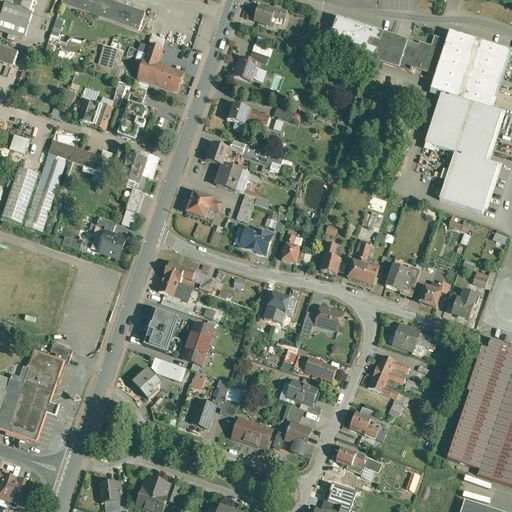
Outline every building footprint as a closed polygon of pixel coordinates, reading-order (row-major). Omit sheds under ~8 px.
[(0,0),(0,18),(1,19),(6,6),(30,14),(35,0),(0,0)] [(146,13),(106,0),(63,0),(62,6),(139,33),(146,13)] [(289,10),(276,5),(274,9),(276,10),(288,14),(289,10)] [(269,10),(259,7),(254,21),(271,26),(274,17),(276,10),(274,9),(270,8),(269,10)] [(288,14),(276,10),(274,17),(286,21),(288,14)] [(408,42),(337,19),(331,37),(332,47),(411,73),(412,72),(413,69),(412,69),(413,68),(436,76),(447,42),(435,38),(432,47),(420,44),(418,51),(406,47),(408,42)] [(59,38),(61,21),(53,20),(51,37),(59,38)] [(51,58),(54,47),(46,45),(49,34),(35,31),(29,53),(51,58)] [(509,52),(450,33),(436,76),(431,92),(442,95),(426,145),(455,155),(440,201),(483,215),(498,168),(492,166),(486,164),(494,140),(502,114),(490,110),(499,81),(509,52)] [(114,78),(120,51),(100,46),(94,74),(114,78)] [(164,50),(151,46),(139,80),(178,94),(185,75),(159,66),(164,50)] [(273,52),(255,46),(253,53),(271,59),(273,52)] [(19,54),(0,47),(0,61),(15,67),(19,54)] [(268,59),(253,54),(250,60),(266,65),(268,59)] [(293,59),(283,58),(282,70),(293,71),(293,59)] [(258,65),(241,59),(235,78),(252,84),(253,80),(255,80),(257,80),(259,73),(258,71),(256,70),(258,65)] [(120,95),(125,86),(118,83),(114,92),(120,95)] [(82,98),(95,101),(97,93),(84,89),(82,98)] [(147,93),(136,89),(132,100),(143,104),(147,93)] [(132,93),(126,91),(121,104),(127,106),(132,93)] [(91,104),(89,111),(87,110),(85,117),(87,118),(84,125),(101,130),(102,128),(107,129),(113,111),(103,108),(103,109),(101,108),(101,107),(91,104)] [(130,105),(119,136),(136,142),(140,129),(144,131),(146,125),(142,124),(147,111),(130,105)] [(271,118),(233,105),(227,120),(236,123),(234,129),(245,133),(250,119),(268,126),(271,118)] [(293,116),(277,110),(274,118),(290,124),(293,116)] [(302,116),(296,113),(294,120),(300,122),(302,116)] [(274,121),(272,130),(282,132),(284,123),(274,121)] [(7,151),(22,156),(27,142),(12,136),(7,151)] [(218,146),(212,144),(206,161),(223,167),(225,167),(225,166),(228,158),(230,151),(230,150),(224,148),(224,147),(219,145),(218,146)] [(241,159),(259,165),(263,152),(246,146),(241,159)] [(87,159),(52,147),(49,156),(68,162),(70,163),(77,165),(85,168),(88,159),(87,159)] [(115,157),(91,149),(87,159),(88,159),(85,168),(108,176),(115,157)] [(240,154),(230,151),(228,158),(237,161),(240,154)] [(128,156),(119,152),(115,164),(126,167),(127,164),(125,164),(128,156)] [(283,159),(263,152),(259,165),(271,169),(273,164),(280,167),(283,159)] [(160,161),(152,158),(153,157),(144,154),(143,155),(146,156),(144,161),(148,162),(140,186),(137,185),(136,189),(134,189),(127,212),(138,215),(146,193),(145,193),(149,181),(153,182),(160,161)] [(49,156),(25,228),(43,235),(68,162),(49,156)] [(144,161),(128,156),(125,164),(127,164),(126,167),(122,179),(137,185),(140,186),(148,162),(144,161)] [(70,163),(46,237),(52,239),(77,165),(70,163)] [(250,175),(225,166),(225,167),(223,167),(217,186),(243,195),(250,175)] [(0,220),(22,227),(37,176),(14,169),(0,217),(0,220)] [(298,183),(290,180),(287,189),(295,192),(298,183)] [(213,201),(194,194),(187,214),(206,221),(206,220),(211,221),(215,212),(220,214),(223,205),(213,201)] [(257,200),(246,196),(244,202),(255,206),(257,200)] [(270,204),(257,200),(255,206),(267,210),(270,204)] [(244,202),(237,221),(248,225),(255,206),(244,202)] [(289,210),(280,207),(278,213),(286,216),(289,210)] [(372,216),(368,227),(372,228),(377,214),(373,213),(372,216)] [(372,216),(366,214),(363,225),(368,227),(372,216)] [(288,218),(280,215),(274,232),(282,235),(288,218)] [(476,225),(453,217),(449,227),(462,231),(463,228),(469,230),(470,227),(475,228),(476,225)] [(117,225),(100,219),(94,235),(104,238),(106,234),(113,236),(117,225)] [(318,220),(311,219),(307,233),(314,235),(318,220)] [(339,230),(330,227),(327,235),(337,238),(339,230)] [(263,236),(246,231),(240,249),(266,257),(271,242),(270,242),(272,236),(264,233),(263,236)] [(113,236),(106,234),(104,238),(99,253),(120,260),(126,241),(113,236)] [(386,237),(378,234),(376,242),(384,245),(386,237)] [(493,235),(491,242),(503,245),(505,238),(493,235)] [(296,238),(289,236),(287,246),(286,246),(282,262),(297,265),(300,253),(301,250),(293,248),(296,238)] [(303,240),(296,238),(293,248),(301,250),(303,240)] [(63,239),(61,247),(76,250),(78,242),(63,239)] [(366,245),(360,243),(357,251),(361,253),(357,263),(365,266),(371,247),(366,245)] [(338,246),(329,244),(322,272),(337,276),(341,260),(335,258),(338,246)] [(300,253),(297,265),(303,267),(306,255),(300,253)] [(343,262),(339,272),(344,274),(348,264),(343,262)] [(357,263),(354,262),(349,279),(373,287),(375,282),(377,282),(378,279),(376,278),(377,276),(378,274),(380,266),(375,265),(374,268),(365,266),(357,263)] [(204,276),(169,264),(163,279),(177,284),(179,284),(181,279),(200,286),(204,276)] [(408,271),(393,266),(386,288),(401,293),(402,289),(407,290),(411,282),(416,284),(421,270),(409,266),(408,271)] [(489,277),(477,273),(473,285),(485,289),(489,277)] [(495,274),(490,273),(489,277),(485,289),(485,290),(490,291),(495,274)] [(214,280),(204,276),(200,286),(199,290),(209,294),(214,280)] [(177,284),(164,279),(159,294),(180,302),(183,293),(175,291),(177,284)] [(244,281),(235,280),(234,289),(244,290),(244,281)] [(431,290),(425,288),(423,294),(420,304),(436,310),(442,294),(441,294),(443,287),(433,283),(431,290)] [(451,286),(444,284),(443,287),(441,294),(442,294),(447,296),(451,286)] [(48,326),(54,299),(11,289),(5,316),(48,326)] [(232,295),(221,291),(219,298),(230,302),(232,295)] [(478,297),(465,292),(462,303),(457,301),(452,315),(469,321),(478,297)] [(291,299),(273,293),(268,310),(275,312),(272,321),(281,324),(283,319),(285,319),(291,299)] [(449,302),(445,313),(451,315),(455,304),(449,302)] [(196,308),(193,316),(203,320),(204,317),(206,312),(196,308)] [(344,315),(322,309),(316,326),(338,333),(344,315)] [(216,313),(207,310),(206,312),(204,317),(213,320),(216,313)] [(179,320),(156,312),(144,347),(167,355),(167,354),(171,344),(175,331),(179,321),(179,320)] [(317,317),(308,314),(302,331),(311,334),(317,317)] [(180,333),(184,323),(179,321),(175,331),(180,333)] [(195,325),(189,343),(207,349),(213,331),(195,325)] [(420,334),(400,328),(394,346),(414,353),(416,346),(420,335),(420,334)] [(285,333),(275,329),(271,340),(282,343),(285,333)] [(432,339),(420,335),(416,346),(428,350),(432,339)] [(511,347),(491,341),(487,351),(482,349),(467,393),(470,394),(447,461),(480,472),(478,477),(511,488),(511,347)] [(189,343),(183,361),(201,367),(207,349),(189,343)] [(171,344),(167,354),(172,356),(176,345),(171,344)] [(73,353),(53,346),(51,354),(56,356),(55,361),(64,364),(69,366),(73,353)] [(309,354),(298,350),(295,357),(303,360),(302,361),(306,362),(309,354)] [(55,361),(35,354),(29,370),(24,368),(20,379),(12,377),(11,381),(53,396),(64,364),(55,361)] [(303,360),(295,357),(295,358),(291,367),(291,368),(298,371),(302,361),(303,360)] [(411,369),(382,357),(378,368),(377,368),(375,371),(376,371),(373,379),(369,390),(396,402),(399,395),(385,389),(389,380),(403,386),(406,380),(391,374),(393,369),(408,375),(411,369)] [(182,370),(161,362),(162,361),(155,358),(152,368),(157,374),(182,384),(186,374),(181,372),(182,370)] [(422,362),(411,358),(409,365),(420,368),(422,362)] [(337,370),(311,360),(306,373),(332,384),(337,370)] [(429,371),(420,368),(418,372),(427,376),(429,371)] [(161,384),(148,371),(144,375),(143,373),(140,373),(137,376),(136,378),(138,380),(134,384),(149,401),(158,392),(155,389),(161,384)] [(204,379),(196,376),(192,386),(201,389),(204,379)] [(11,381),(0,377),(0,430),(37,443),(53,396),(11,381)] [(406,381),(403,390),(409,393),(413,383),(406,381)] [(223,382),(216,402),(224,405),(225,400),(231,385),(223,382)] [(318,391),(293,382),(288,396),(295,398),(294,402),(309,406),(312,408),(313,406),(318,391)] [(436,392),(425,387),(423,393),(434,397),(436,392)] [(239,405),(225,400),(224,405),(220,415),(234,419),(239,405)] [(215,408),(199,402),(192,425),(208,430),(215,408)] [(323,409),(313,406),(312,408),(309,406),(307,412),(320,417),(323,409)] [(305,412),(292,407),(287,420),(301,425),(305,412)] [(379,415),(363,409),(360,416),(372,421),(371,422),(376,424),(379,415)] [(360,416),(357,414),(350,430),(376,440),(380,432),(369,427),(371,422),(372,421),(360,416)] [(273,432),(240,421),(239,422),(236,423),(235,426),(237,429),(233,439),(266,451),(273,432)] [(311,432),(292,425),(290,432),(289,432),(288,434),(289,434),(286,443),(289,444),(291,445),(292,447),(292,449),(292,451),(293,453),(295,454),(300,456),(302,457),(311,432)] [(286,437),(278,434),(274,447),(276,448),(277,450),(279,449),(281,450),(286,437)] [(373,462),(343,449),(337,462),(347,467),(344,476),(354,480),(357,474),(363,476),(365,469),(369,471),(373,462)] [(6,476),(5,476),(2,486),(0,491),(0,501),(9,505),(18,480),(6,476)] [(344,476),(343,476),(341,482),(352,486),(354,480),(344,476)] [(171,487),(147,479),(137,508),(148,511),(153,511),(156,506),(164,509),(166,501),(175,504),(173,510),(178,511),(179,511),(182,507),(184,501),(178,498),(168,495),(171,487)] [(25,483),(18,481),(18,480),(9,505),(25,511),(34,486),(25,483)] [(352,486),(341,482),(337,493),(348,497),(352,486)] [(121,483),(99,485),(102,505),(110,504),(110,510),(121,508),(119,495),(123,495),(121,483)] [(181,490),(171,487),(168,495),(178,498),(181,490)] [(338,500),(323,495),(319,507),(322,508),(320,511),(340,511),(342,507),(345,498),(340,496),(338,500)] [(353,501),(345,498),(342,507),(350,510),(351,509),(353,501)] [(184,501),(182,507),(179,511),(187,511),(190,503),(184,501)] [(364,511),(367,506),(354,501),(353,501),(351,509),(358,511),(364,511)] [(496,511),(466,503),(462,511),(496,511)]
